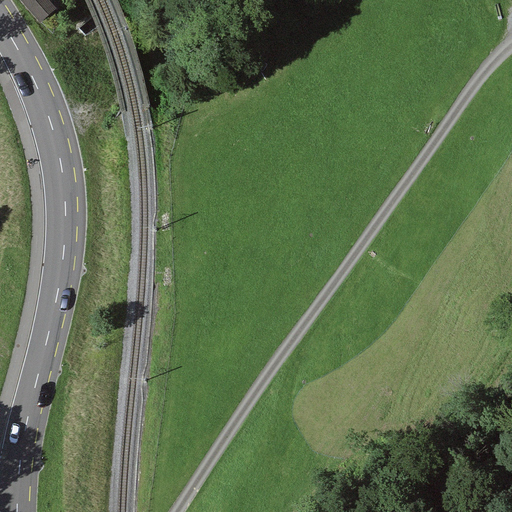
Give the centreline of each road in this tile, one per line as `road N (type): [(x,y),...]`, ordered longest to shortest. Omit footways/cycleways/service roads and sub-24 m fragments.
road 1 (track): [(511,44),(176,511)]
road 2 (secondary): [(16,511),(26,422),(58,293),(65,204),(52,129),(0,20)]
